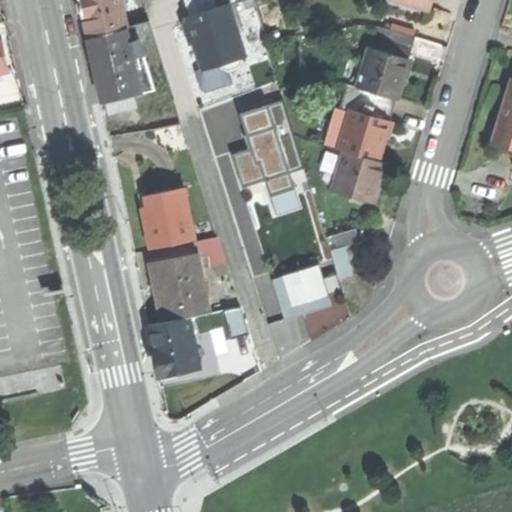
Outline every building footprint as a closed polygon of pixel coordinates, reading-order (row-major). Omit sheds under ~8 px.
[(78,0),(82,15),(87,36),(126,27),(123,16),(119,0),(78,0)] [(392,0),(428,10),(431,0),(392,0)] [(228,6),(187,19),(202,67),(220,62),(222,67),(229,71),(235,69),(240,67),(243,61),(241,55),(247,53),(231,5),(228,6)] [(149,10),(123,16),(126,27),(152,20),(149,10)] [(153,27),(152,20),(126,27),(127,34),(153,27)] [(103,100),(141,90),(136,66),(132,51),(127,34),(126,27),(87,36),(95,70),(103,100)] [(386,28),(382,42),(407,49),(411,35),(386,28)] [(382,42),(380,51),(404,58),(407,49),(382,42)] [(366,47),(354,87),(368,91),(393,98),(399,77),(404,58),(380,51),(366,47)] [(141,49),(132,51),(136,66),(145,64),(141,49)] [(500,106),(491,140),(511,145),(511,76),(508,75),(500,106)] [(342,83),(336,106),(348,109),(386,120),(389,112),(364,104),(368,91),(354,87),(342,83)] [(393,98),(368,91),(364,104),(389,112),(393,98)] [(303,168),(282,101),(241,114),(252,149),(232,156),(242,186),(266,179),(278,214),(300,207),(289,173),(303,168)] [(322,143),(337,147),(348,109),(336,106),(333,105),(322,143)] [(337,150),(343,152),(375,161),(381,139),(386,120),(348,109),(337,147),(337,150)] [(332,191),(369,202),(375,181),(380,162),(375,161),(343,152),(332,191)] [(152,249),(188,241),(198,238),(185,185),(147,194),(149,206),(152,218),(145,219),(148,231),(152,249)] [(142,207),(145,219),(152,218),(149,206),(142,207)] [(324,234),(329,249),(344,244),(357,240),(352,226),(324,234)] [(188,241),(192,256),(196,255),(209,252),(212,264),(226,260),(220,233),(198,238),(188,241)] [(353,273),(344,244),(329,249),(338,278),(353,273)] [(158,292),(165,322),(190,316),(210,311),(196,255),(192,256),(152,266),(158,292)] [(317,266),(271,279),(284,321),(331,307),(328,295),(340,291),(335,275),(321,279),(317,266)] [(243,305),(226,310),(233,337),(250,332),(243,305)] [(155,349),(160,372),(201,362),(190,316),(165,322),(149,326),(155,349)] [(254,347),(250,332),(233,337),(226,338),(230,354),(254,347)]
